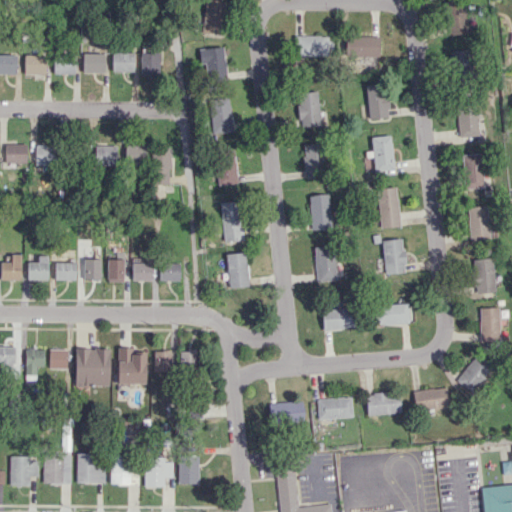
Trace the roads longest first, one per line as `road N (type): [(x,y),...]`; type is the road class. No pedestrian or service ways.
road 1 (residential): [(233,378),(294,371),(258,43),(259,27),(276,6),(390,3),(411,19),(446,320),(442,339),(420,356),(294,371)]
road 2 (residential): [(0,315),(208,317)]
road 3 (residential): [(224,331),(247,511)]
road 4 (residential): [(0,107),(181,109)]
